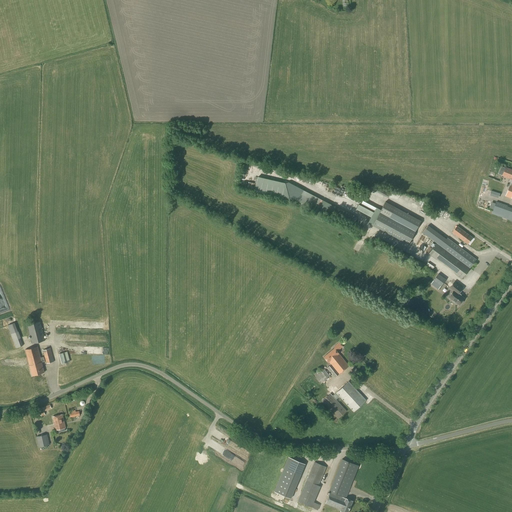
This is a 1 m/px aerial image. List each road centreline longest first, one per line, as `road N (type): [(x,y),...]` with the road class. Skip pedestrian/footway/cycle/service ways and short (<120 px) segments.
road 1 (unclassified): [(0,412),(117,367),(145,366),(262,440),(404,447)]
road 2 (tertiary): [(404,447),(511,278)]
